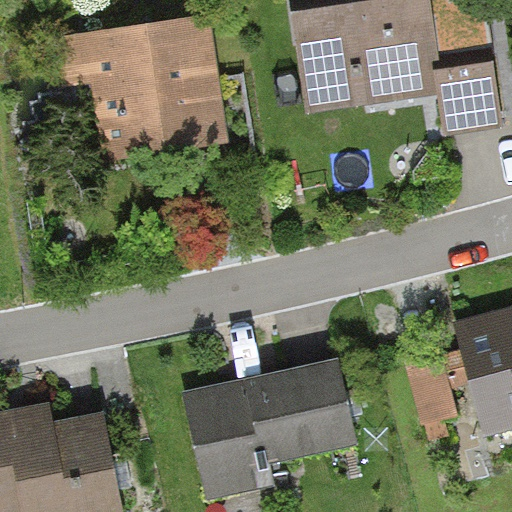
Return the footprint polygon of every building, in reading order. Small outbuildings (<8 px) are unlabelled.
[(306,0),(298,1),(314,130),(448,112),(453,149),(511,141),(511,128),(505,77),(449,84),(438,0),(306,0)] [(215,25),(58,51),(79,179),(235,154),(215,25)] [(511,324),(466,336),(472,358),(415,372),(433,443),(490,429),(495,448),(511,443),(511,324)] [(350,371),(194,404),(217,510),(267,500),(263,478),(369,456),(350,371)] [(57,416),(0,428),(0,511),(127,511),(109,423),(61,433),(57,416)]
